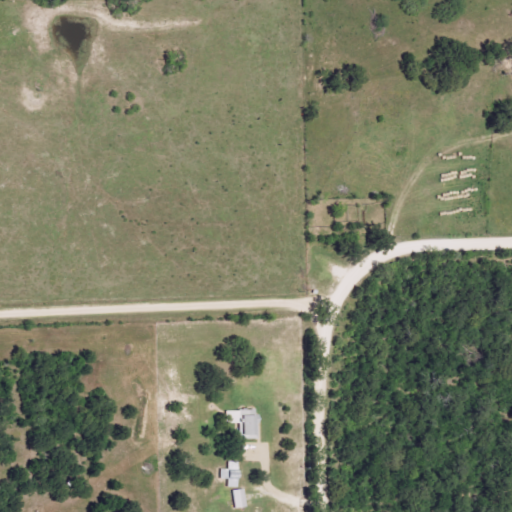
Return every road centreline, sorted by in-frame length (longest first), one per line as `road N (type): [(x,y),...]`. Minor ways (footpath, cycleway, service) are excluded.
road 1 (residential): [(511,243),(408,246),(364,264),(345,284),(323,336),(322,511)]
road 2 (residential): [(331,309),(272,302),(0,312)]
